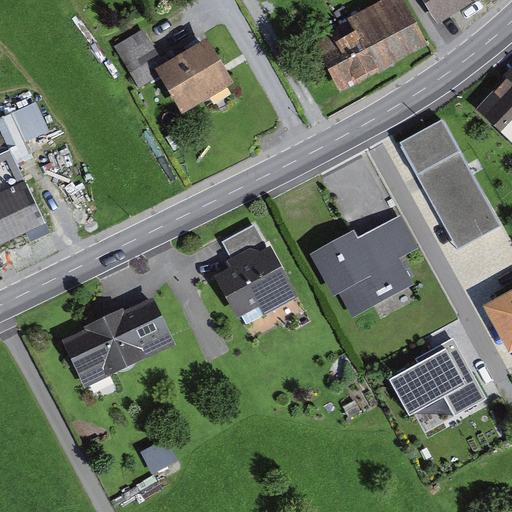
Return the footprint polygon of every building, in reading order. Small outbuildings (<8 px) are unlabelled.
[(432,47),(406,0),(395,0),(314,43),(341,94),(432,47)] [(433,0),(447,21),(480,0),(433,0)] [(118,45),(130,68),(159,52),(147,29),(118,45)] [(247,91),(224,47),(172,74),(195,118),(247,91)] [(511,79),(484,110),(511,135),(511,79)] [(0,171),(64,144),(47,106),(0,126),(0,171)] [(451,119),(407,142),(464,248),(507,225),(451,119)] [(0,254),(57,230),(38,186),(0,202),(0,254)] [(364,231),(318,254),(356,329),(424,295),(406,260),(423,251),(407,219),(368,239),(364,231)] [(240,266),(222,276),(248,324),(299,296),(261,226),(228,244),(240,266)] [(511,294),(493,305),(511,340),(511,294)] [(188,350),(164,301),(76,344),(99,392),(188,350)] [(425,366),(399,380),(419,417),(455,399),(464,416),(494,400),(463,339),(422,360),(425,366)] [(154,469),(178,459),(172,446),(148,456),(154,469)]
